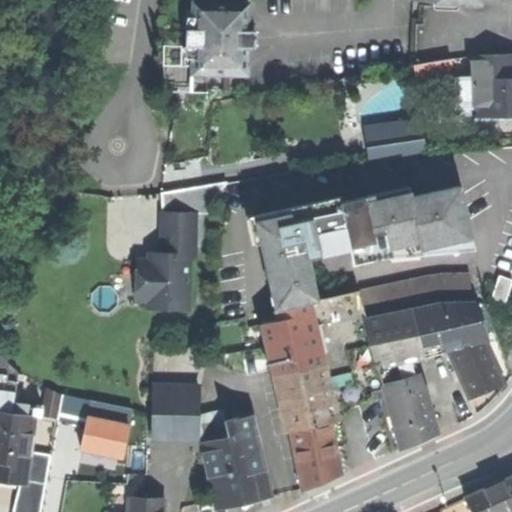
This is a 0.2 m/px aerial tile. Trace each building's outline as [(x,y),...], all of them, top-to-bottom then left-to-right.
[(247,74),(248,47),(248,31),(249,3),(194,2),(194,10),(194,16),(196,16),(195,30),(187,30),(186,46),(195,46),(194,59),(193,59),(193,65),(192,72),(247,74)] [(182,30),(187,30),(195,30),(196,16),(194,16),(194,10),(187,10),(182,30)] [(248,31),(248,47),(256,48),(256,37),(256,31),(248,31)] [(185,65),(193,65),(193,59),(194,59),(195,46),(186,46),(182,46),(185,65)] [(472,68),(472,79),(473,105),(473,114),(509,113),(511,113),(511,55),(471,57),(472,68)] [(472,68),(471,57),(451,59),(453,71),(472,68)] [(417,78),(453,71),(451,59),(415,65),(417,78)] [(457,105),(473,105),(472,79),(456,79),(457,105)] [(369,160),(425,152),(420,119),(364,127),(369,160)] [(342,203),(352,249),(356,264),(378,259),(376,251),(421,241),(423,248),(473,237),(470,220),(462,186),(413,197),(411,187),(342,203)] [(352,249),(342,203),(341,198),(255,216),(262,242),(277,310),(310,303),(320,300),(311,258),(336,253),(352,249)] [(197,214),(164,214),(163,250),(168,250),(168,256),(152,256),(152,262),(140,262),(140,301),(151,301),(151,308),(189,309),(190,258),(196,258),(197,228),(197,214)] [(256,244),(262,242),(255,216),(249,217),(256,244)] [(476,249),(473,237),(423,248),(421,241),(376,251),(378,259),(476,249)] [(491,296),(506,302),(511,282),(511,279),(498,274),(491,296)] [(427,276),(360,292),(366,320),(411,310),(430,305),(440,303),(471,303),(469,275),(440,275),(427,276)] [(320,300),(310,303),(333,402),(349,397),(351,405),(371,401),(369,393),(383,389),(382,384),(366,320),(360,292),(320,300)] [(333,402),(310,303),(277,310),(280,320),(261,325),(287,433),(291,433),(332,423),(338,422),(333,402)] [(474,303),(471,303),(440,303),(430,305),(437,339),(460,334),(462,343),(447,350),(468,400),(483,393),(504,384),(482,336),(486,334),(474,303)] [(438,346),(437,339),(430,305),(411,310),(421,349),(438,346)] [(366,320),(382,384),(419,374),(417,369),(415,361),(423,359),(421,349),(411,310),(366,320)] [(0,402),(16,405),(21,373),(0,356),(0,402)] [(419,374),(382,384),(383,389),(400,449),(420,441),(438,433),(424,384),(422,385),(419,374)] [(154,439),(198,440),(199,386),(155,385),(154,439)] [(43,416),(58,420),(62,395),(48,389),(43,416)] [(88,416),(129,425),(132,409),(91,400),(88,416)] [(16,405),(0,402),(0,478),(6,479),(22,481),(28,482),(31,452),(36,407),(16,405)] [(122,458),(129,425),(88,416),(81,449),(100,453),(122,458)] [(255,494),(268,491),(251,417),(226,423),(229,439),(203,445),(217,503),(255,494)] [(342,475),(332,423),(291,433),(302,492),(331,480),(342,475)] [(28,482),(22,481),(14,511),(42,511),(52,456),(31,452),(28,482)] [(511,511),(511,475),(465,497),(472,511),(511,511)] [(162,511),(162,502),(130,500),(129,511),(162,511)]
